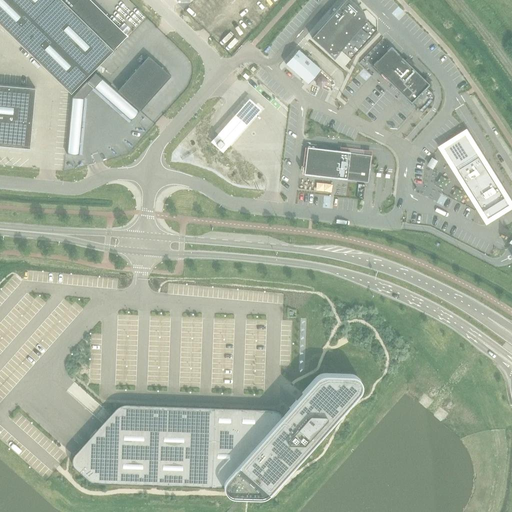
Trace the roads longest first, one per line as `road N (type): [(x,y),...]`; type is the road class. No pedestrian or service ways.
road 1 (secondary): [(484,318),(400,273),(345,257),(143,235)]
road 2 (secondary): [(142,253),(335,272),(409,299),(465,332)]
road 3 (unclassified): [(150,175),(185,180),(235,205),(375,220)]
road 4 (unclassified): [(408,156),(453,106),(453,90),(366,0)]
road 5 (unclassified): [(408,156),(303,98),(270,69)]
road 6 (unclassified): [(150,175),(116,173),(73,189),(0,184)]
road 7 (unclassified): [(223,72),(153,153),(150,175)]
